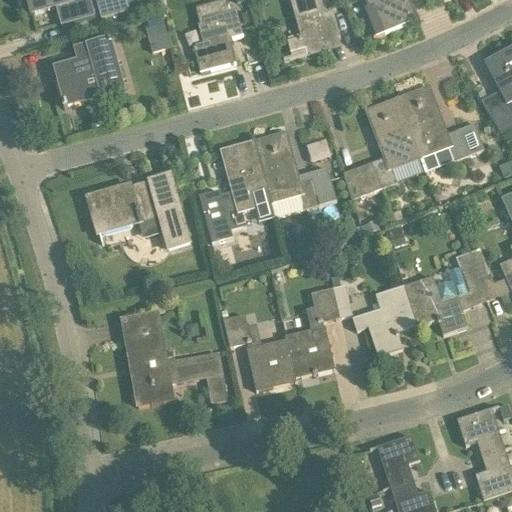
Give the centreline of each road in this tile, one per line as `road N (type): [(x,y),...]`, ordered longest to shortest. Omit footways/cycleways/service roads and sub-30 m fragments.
road 1 (residential): [(17,177),(334,83),(511,12)]
road 2 (residential): [(87,477),(461,397),(511,372)]
road 3 (unclassified): [(87,477),(81,399),(17,177)]
